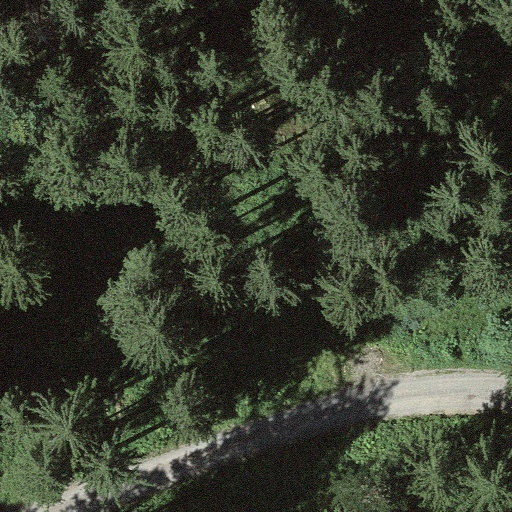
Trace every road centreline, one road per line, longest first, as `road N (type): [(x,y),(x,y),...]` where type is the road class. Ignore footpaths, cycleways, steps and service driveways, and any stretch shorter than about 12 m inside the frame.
road 1 (track): [(511,388),(422,386),(49,511)]
road 2 (track): [(422,386),(0,324)]
